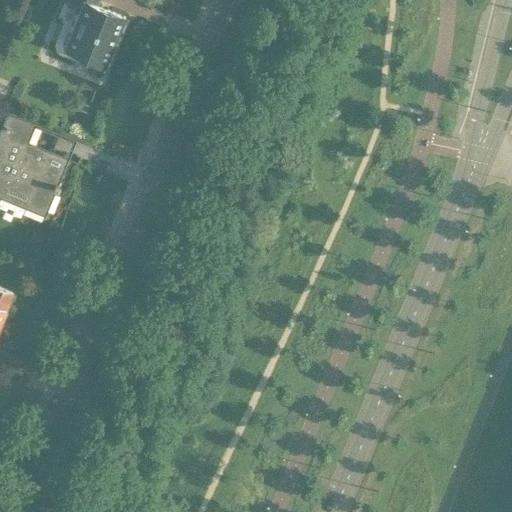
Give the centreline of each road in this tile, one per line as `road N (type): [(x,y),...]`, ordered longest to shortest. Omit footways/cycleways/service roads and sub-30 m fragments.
road 1 (residential): [(17,511),(228,0)]
road 2 (unclassified): [(475,153),(333,511)]
road 3 (unclassified): [(507,0),(475,153)]
